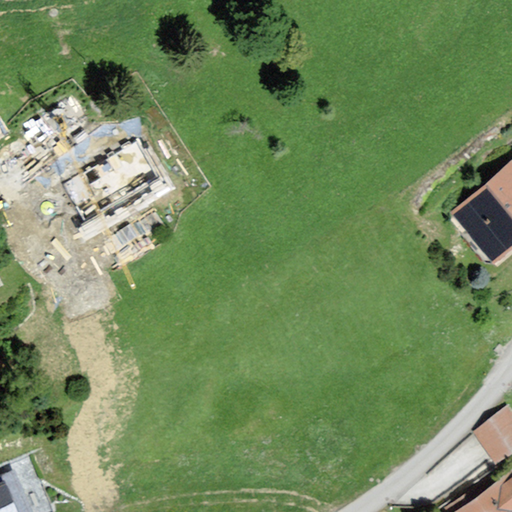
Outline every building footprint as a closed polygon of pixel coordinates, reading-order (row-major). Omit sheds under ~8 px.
[(56,182),(85,230),(160,185),(131,137),(56,182)] [(511,266),(511,150),(437,216),(495,281),(511,266)] [(472,428),(496,459),(511,446),(511,409),(507,402),(472,428)] [(511,511),(511,466),(510,464),(443,511),(511,511)] [(53,511),(37,473),(0,488),(0,511),(53,511)]
